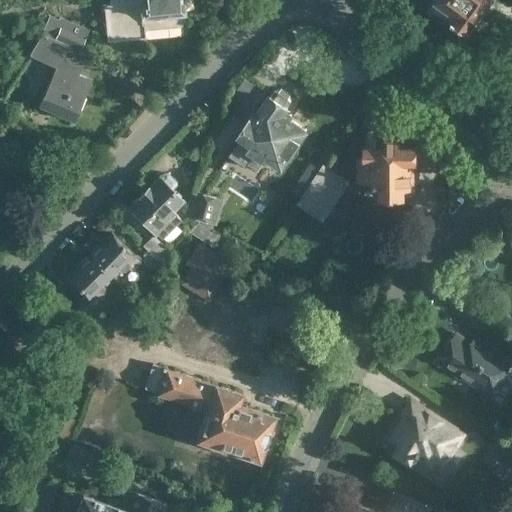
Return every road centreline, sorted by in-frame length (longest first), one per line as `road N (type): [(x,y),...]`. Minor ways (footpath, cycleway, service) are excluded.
road 1 (residential): [(270,511),(350,349),(511,158)]
road 2 (residential): [(0,286),(283,0)]
road 3 (residential): [(490,129),(316,0)]
